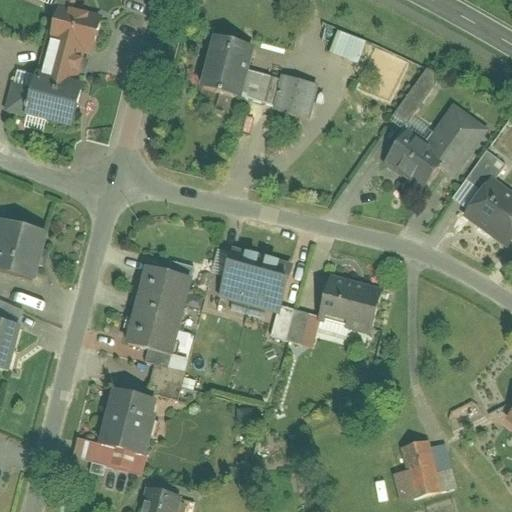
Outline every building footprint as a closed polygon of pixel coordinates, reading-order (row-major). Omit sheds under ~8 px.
[(54,10),(35,78),(83,91),(102,23),(54,10)] [(342,31),(333,53),(362,65),(367,53),(388,62),(393,51),(342,31)] [(217,38),(203,89),(276,108),(276,112),(311,121),(321,85),(284,75),(283,79),(252,71),(258,48),(217,38)] [(421,68),(391,123),(406,131),(436,77),(421,68)] [(83,91),(35,78),(25,115),(73,128),(83,91)] [(456,105),(429,142),(412,130),(387,165),(427,193),(445,168),(459,179),(493,132),(456,105)] [(491,153),(456,200),(472,211),(467,219),(511,251),(511,249),(511,189),(499,180),(510,166),(491,153)] [(51,236),(3,224),(0,237),(0,271),(40,282),(51,236)] [(296,266),(239,251),(225,299),(282,315),(284,311),(296,266)] [(195,282),(150,271),(131,345),(176,356),(195,282)] [(385,292),(336,278),(324,322),(373,335),(385,292)] [(276,337),(291,341),(298,315),(284,311),(282,315),(276,337)] [(298,315),(291,341),(317,348),(324,322),(298,315)] [(24,329),(0,323),(0,371),(12,374),(24,329)] [(187,374),(158,366),(151,392),(181,400),(187,374)] [(163,403),(117,392),(104,446),(149,457),(163,403)] [(434,451),(432,444),(406,451),(412,472),(398,476),(406,504),(446,493),(434,451)] [(460,489),(448,447),(434,451),(446,493),(460,489)] [(181,511),(185,499),(149,489),(143,511),(181,511)]
